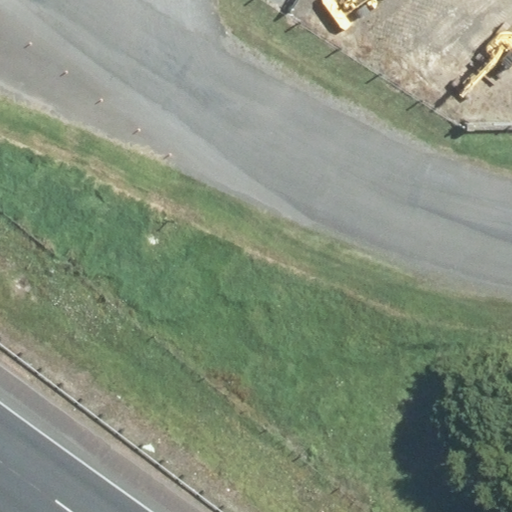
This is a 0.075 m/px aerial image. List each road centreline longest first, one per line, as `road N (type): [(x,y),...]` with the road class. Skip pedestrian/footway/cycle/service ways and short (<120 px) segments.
road 1 (unclassified): [(95,0),(266,102),(511,214)]
road 2 (motorway): [(0,439),(101,511)]
